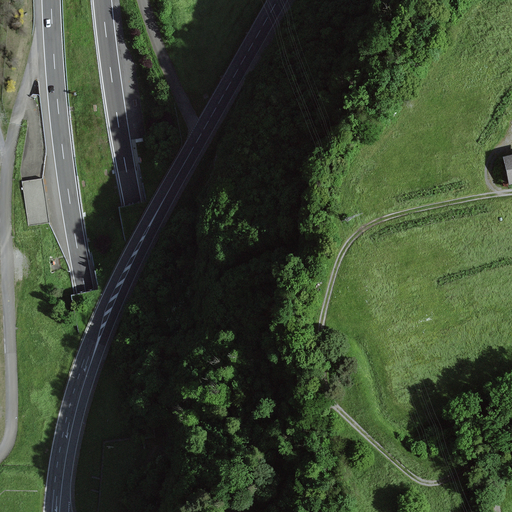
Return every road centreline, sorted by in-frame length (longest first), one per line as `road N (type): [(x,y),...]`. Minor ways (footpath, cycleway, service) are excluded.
road 1 (primary): [(277,0),(110,306),(71,414),(56,511)]
road 2 (track): [(511,188),(395,212),(352,232),(333,261),(316,325),(322,398),(380,449),(421,481),(473,466),(491,472)]
road 3 (motorway): [(217,511),(148,283),(102,0)]
road 4 (motorway): [(51,0),(72,221),(102,376),(142,511)]
